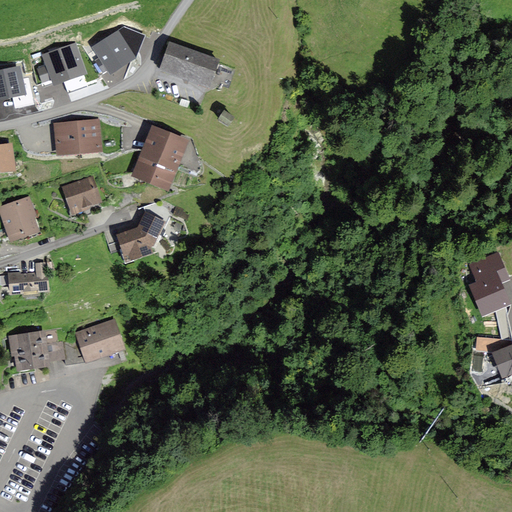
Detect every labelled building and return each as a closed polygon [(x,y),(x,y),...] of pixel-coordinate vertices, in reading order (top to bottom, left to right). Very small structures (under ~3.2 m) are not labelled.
[(221,63),(170,45),(159,75),(210,94),(221,63)] [(235,120),(224,114),(218,124),(229,130),(235,120)] [(100,121),(54,125),(57,159),(103,155),(100,121)] [(189,143),(152,129),(131,180),(169,195),(189,143)] [(12,145),(0,146),(0,177),(16,175),(12,145)] [(93,176),(60,188),(72,219),(91,212),(90,210),(103,205),(93,176)] [(30,198),(0,207),(0,215),(11,246),(41,236),(35,219),(37,218),(30,198)] [(143,208),(145,213),(138,229),(115,238),(117,242),(108,245),(111,254),(121,251),(124,260),(130,258),(132,266),(154,258),(151,250),(155,249),(162,233),(163,233),(170,218),(162,200),(143,208)] [(480,284),(472,288),(484,317),(508,307),(492,269),(500,266),(496,257),(472,267),(480,284)] [(21,273),(8,274),(10,298),(50,294),(48,279),(47,279),(45,263),(36,264),(36,273),(21,275),(21,273)] [(115,320),(74,334),(76,340),(63,342),(65,362),(66,367),(85,364),(86,366),(126,352),(115,320)] [(45,333),(9,338),(12,360),(15,359),(17,376),(51,371),(50,364),(65,362),(63,342),(47,345),(45,333)] [(506,351),(479,346),(475,370),(502,375),(506,351)]
